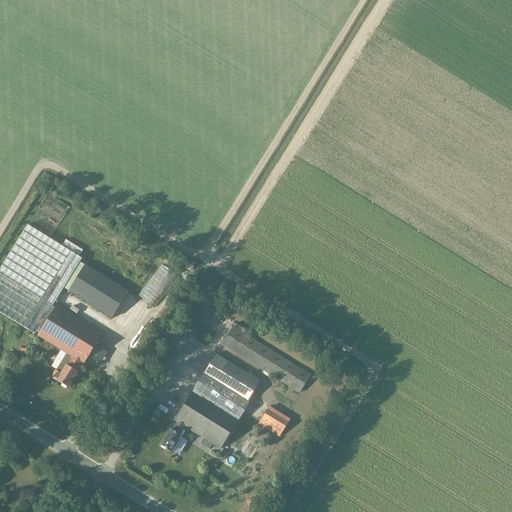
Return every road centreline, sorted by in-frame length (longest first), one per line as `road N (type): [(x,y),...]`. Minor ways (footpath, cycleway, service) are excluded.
road 1 (track): [(365,0),(194,269),(164,283)]
road 2 (unclassified): [(164,511),(0,409)]
